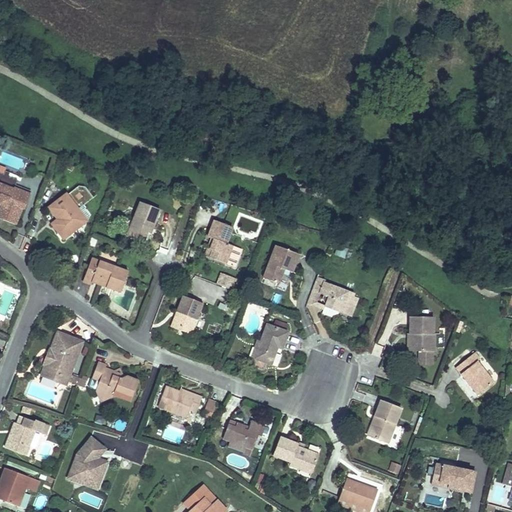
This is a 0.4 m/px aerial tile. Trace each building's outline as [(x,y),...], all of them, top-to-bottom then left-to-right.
[(0,172),(0,205),(2,206),(0,211),(0,218),(16,225),(23,208),(25,209),(31,194),(15,188),(18,180),(0,172)] [(58,219),(52,223),(58,232),(63,229),(68,236),(84,224),(75,213),(79,209),(67,193),(49,208),(58,219)] [(133,231),(130,237),(144,243),(148,232),(150,228),(153,229),(160,210),(141,202),(130,230),(133,231)] [(79,209),(75,213),(84,224),(88,221),(79,209)] [(215,220),(209,237),(212,238),(215,240),(211,250),(213,251),(210,258),(226,264),(233,246),(227,243),(233,228),(215,220)] [(68,236),(63,229),(58,232),(64,240),(68,236)] [(215,240),(212,238),(205,256),(210,258),(213,251),(211,250),(215,240)] [(276,246),(263,278),(279,284),(284,270),(293,273),(299,255),(276,246)] [(92,258),(84,281),(91,284),(92,282),(121,292),(128,272),(92,258)] [(217,284),(229,289),(233,279),(224,275),(222,279),(219,278),(217,284)] [(318,277),(314,287),(321,290),(320,293),(324,294),(323,298),(324,303),(326,303),(325,306),(326,306),(352,316),(358,299),(354,297),(355,294),(325,283),(325,280),(318,277)] [(314,287),(306,308),(312,305),(324,310),(326,306),(325,306),(316,303),(320,293),(321,290),(314,287)] [(175,316),(171,327),(192,335),(204,304),(183,296),(176,312),(179,313),(177,317),(175,316)] [(410,317),(410,334),(410,335),(412,334),(412,351),(435,351),(435,348),(435,334),(434,334),(434,317),(410,317)] [(261,341),(255,359),(251,358),(249,364),(250,367),(262,371),(264,370),(267,363),(272,365),(278,348),(282,349),(288,332),(267,325),(261,341)] [(58,332),(51,350),(56,351),(50,367),(70,374),(83,342),(58,332)] [(261,341),(258,340),(251,358),(255,359),(261,341)] [(376,345),(373,354),(381,356),(384,347),(376,345)] [(51,350),(49,349),(43,364),(50,367),(56,351),(51,350)] [(476,352),(456,368),(478,395),(494,382),(478,361),(481,359),(476,352)] [(432,366),(432,355),(419,355),(419,365),(432,366)] [(98,362),(92,378),(100,381),(97,389),(99,395),(108,398),(113,396),(114,395),(131,401),(139,381),(127,377),(122,379),(112,376),(110,370),(105,368),(106,365),(98,362)] [(114,371),(110,370),(112,376),(122,379),(127,377),(123,375),(120,369),(114,371)] [(80,378),(73,375),(70,382),(77,385),(80,378)] [(166,387),(158,407),(187,418),(190,410),(197,413),(202,398),(195,395),(194,398),(180,392),(166,387)] [(181,390),(180,392),(194,398),(195,395),(181,390)] [(209,400),(203,415),(211,419),(217,403),(209,400)] [(381,400),(375,416),(378,418),(371,437),(388,444),(402,408),(381,400)] [(31,408),(24,406),(22,412),(29,414),(31,408)] [(46,435),(50,425),(36,420),(35,422),(20,416),(17,423),(15,423),(5,448),(26,456),(36,431),(46,435)] [(378,418),(375,416),(368,436),(371,437),(378,418)] [(228,425),(223,439),(230,441),(229,446),(244,452),(241,459),(249,462),(258,436),(262,437),(265,427),(251,422),(249,428),(248,431),(244,430),(245,427),(237,423),(235,428),(228,425)] [(280,437),(273,455),(291,462),(290,465),(299,469),(301,465),(313,470),(319,455),(304,449),(298,447),(299,444),(280,437)] [(105,450),(92,438),(77,455),(69,479),(82,484),(86,476),(101,481),(107,463),(100,460),(99,462),(97,460),(105,450)] [(387,471),(397,475),(400,466),(390,462),(387,471)] [(511,465),(507,464),(500,489),(507,502),(511,503),(511,465)] [(313,470),(301,465),(299,469),(312,474),(313,470)] [(471,469),(427,466),(426,490),(470,493),(471,469)] [(6,468),(0,482),(0,485),(1,486),(0,489),(0,499),(19,507),(30,477),(6,468)] [(98,489),(101,481),(86,476),(82,484),(98,489)] [(346,482),(338,504),(360,511),(370,511),(378,490),(359,484),(358,486),(346,482)] [(204,486),(198,492),(212,507),(218,501),(204,486)] [(192,511),(190,511),(224,511),(226,511),(218,501),(212,507),(198,492),(185,503),(192,511)] [(40,509),(46,499),(41,496),(35,507),(40,509)] [(443,506),(444,499),(428,497),(427,504),(443,506)]
